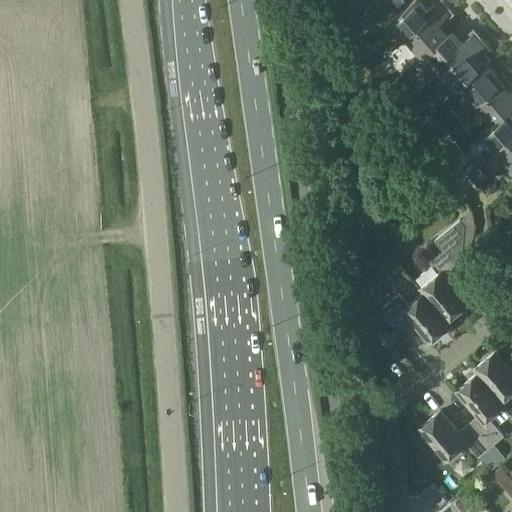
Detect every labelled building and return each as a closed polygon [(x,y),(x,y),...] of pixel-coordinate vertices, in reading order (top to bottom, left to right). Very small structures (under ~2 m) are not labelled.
[(387,0),(375,0),(374,2),(389,20),(398,12),(387,0)] [(407,38),(406,37),(447,2),(444,0),(432,0),(432,4),(428,7),(421,0),(411,0),(398,12),(389,20),(381,27),(397,46),(407,38)] [(381,27),(389,20),(374,2),(366,9),(381,27)] [(449,32),(439,21),(443,18),(448,18),(455,12),(447,2),(406,37),(407,38),(423,56),(427,53),(426,52),(449,32)] [(372,35),(381,27),(366,9),(357,16),(372,35)] [(363,43),(372,35),(357,16),(348,24),(363,43)] [(427,53),(442,70),(482,36),(475,27),(468,32),(467,37),(463,41),(452,29),(449,32),(426,52),(427,53)] [(482,36),(442,70),(458,89),(462,86),(461,85),(488,62),(492,59),(485,50),(490,45),(482,36)] [(470,109),(508,77),(503,71),(498,75),(488,62),(461,85),(462,86),(473,99),(466,105),(470,109)] [(511,85),(511,82),(508,77),(470,109),(475,115),(481,109),(491,121),(492,121),(507,108),(508,110),(511,106),(511,91),(509,88),(511,85)] [(413,97),(408,101),(413,106),(417,102),(413,97)] [(511,113),(508,110),(507,108),(492,121),(491,121),(480,130),(497,150),(511,136),(511,113)] [(418,123),(432,141),(437,137),(430,128),(422,119),(418,123)] [(430,128),(437,137),(446,130),(439,121),(430,128)] [(454,139),(446,130),(437,137),(445,146),(454,139)] [(511,136),(497,150),(511,167),(511,136)] [(461,165),(468,173),(477,166),(470,158),(461,165)] [(486,176),(477,166),(468,173),(476,183),(486,176)] [(429,287),(424,291),(447,319),(468,302),(450,280),(461,271),(453,261),(463,253),(472,253),(475,222),(472,210),(435,240),(443,250),(432,259),(442,270),(426,283),(429,287)] [(450,323),(447,319),(424,291),(408,304),(403,309),(393,298),(382,308),(399,329),(410,320),(428,341),(450,323)] [(401,335),(388,346),(397,356),(409,345),(401,335)] [(474,368),(477,372),(501,400),(511,390),(511,369),(496,350),(474,368)] [(477,415),(468,422),(489,447),(504,435),(489,417),(504,403),(501,400),(477,372),(456,390),(477,415)] [(479,455),(489,447),(468,422),(459,431),(441,409),(419,427),(445,459),(467,441),(479,455)] [(488,447),(479,455),(490,470),(501,461),(489,447),(488,447)] [(501,464),(493,471),(501,480),(508,473),(501,464)] [(438,511),(458,511),(461,509),(453,500),(438,511)]
